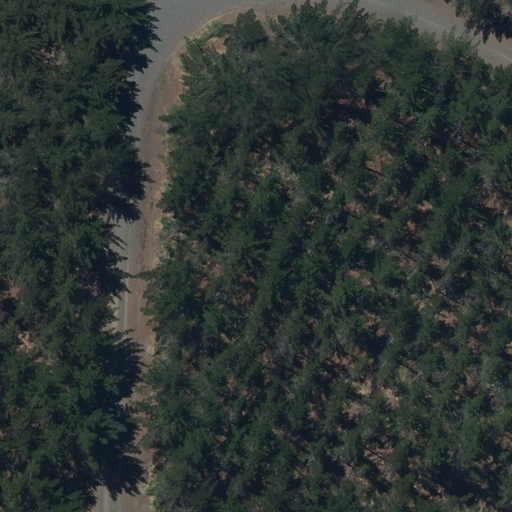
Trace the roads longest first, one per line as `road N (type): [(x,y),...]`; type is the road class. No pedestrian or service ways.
road 1 (track): [(91,0),(100,511)]
road 2 (track): [(197,0),(361,66),(511,148)]
